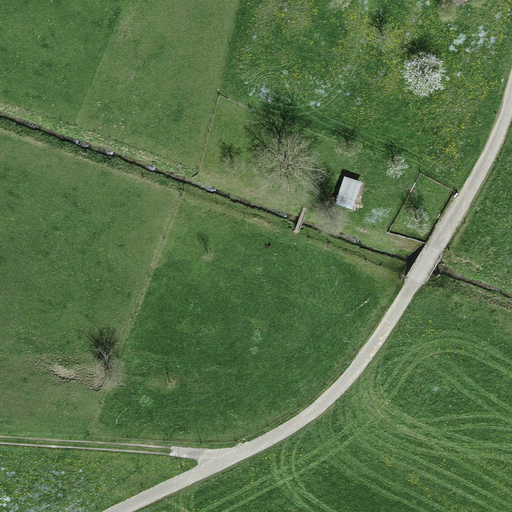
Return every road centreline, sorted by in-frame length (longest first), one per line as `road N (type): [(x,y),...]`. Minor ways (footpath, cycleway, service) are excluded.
road 1 (track): [(119,511),(271,437),(339,388),(382,335),(466,198),(511,98)]
road 2 (track): [(231,459),(0,441)]
